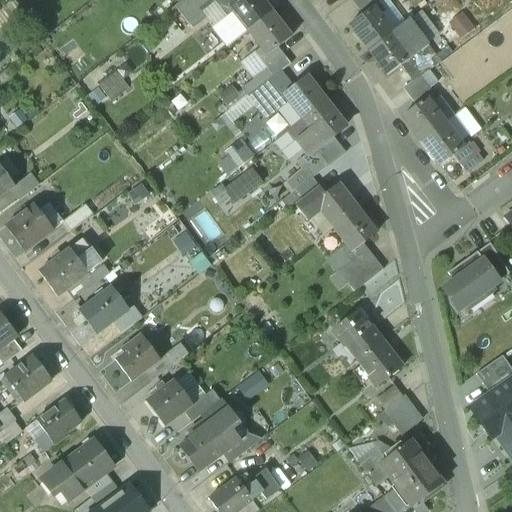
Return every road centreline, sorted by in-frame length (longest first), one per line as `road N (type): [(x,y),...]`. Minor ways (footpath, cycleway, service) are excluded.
road 1 (residential): [(0,267),(180,511)]
road 2 (residential): [(411,250),(363,92),(295,0)]
road 3 (residential): [(468,511),(411,250)]
road 4 (residential): [(511,177),(411,250)]
